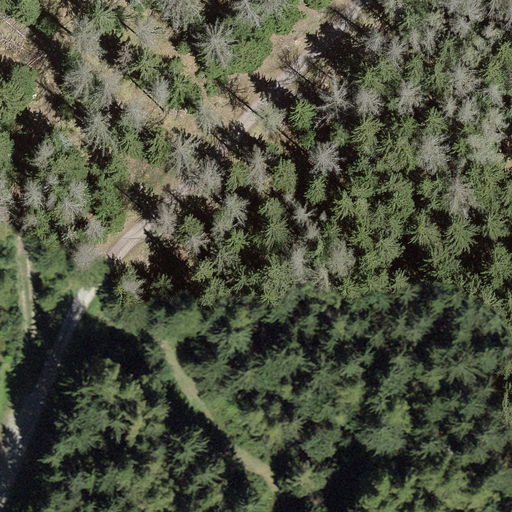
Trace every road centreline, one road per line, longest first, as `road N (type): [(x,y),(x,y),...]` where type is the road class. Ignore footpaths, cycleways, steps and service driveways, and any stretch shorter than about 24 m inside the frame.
road 1 (track): [(0,505),(90,288),(362,0)]
road 2 (track): [(32,418),(22,397),(30,341),(23,219),(57,61)]
